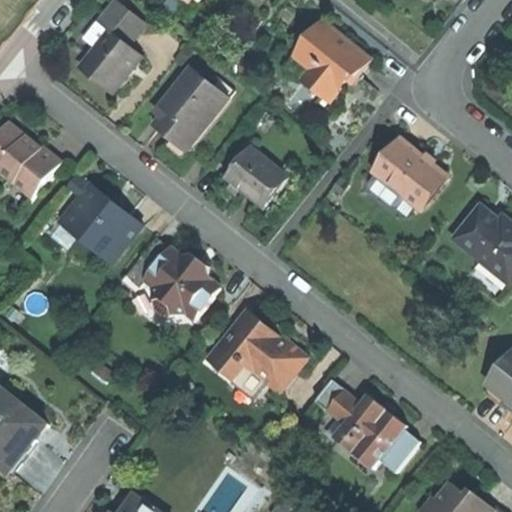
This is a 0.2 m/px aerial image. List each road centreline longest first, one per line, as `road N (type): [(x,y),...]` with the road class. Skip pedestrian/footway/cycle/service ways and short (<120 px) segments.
road 1 (residential): [(8,67),(511,472)]
road 2 (residential): [(493,0),(443,61),(438,84),(451,111),(511,163)]
